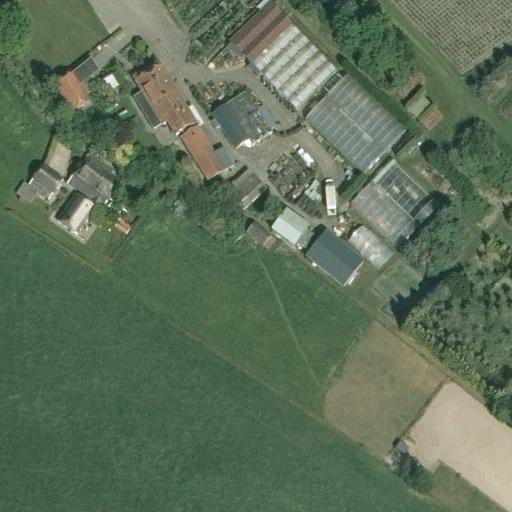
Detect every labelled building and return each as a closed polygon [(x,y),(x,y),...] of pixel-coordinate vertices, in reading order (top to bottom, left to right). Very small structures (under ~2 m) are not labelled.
[(271,6),(230,44),(295,111),(336,73),(271,6)] [(141,79),(135,82),(142,93),(133,98),(153,132),(167,123),(175,137),(196,124),(188,110),(187,111),(161,67),(148,74),(145,71),(139,75),(141,79)] [(72,75),(55,85),(72,112),(89,102),(72,75)] [(271,134),(245,94),(226,106),(249,142),(252,147),(271,134)] [(233,152),(249,142),(226,106),(211,115),(233,152)] [(91,135),(108,144),(118,125),(101,116),(91,135)] [(224,173),(214,155),(212,153),(213,153),(198,128),(180,139),(195,164),(196,164),(207,183),(224,173)] [(223,150),(214,155),(224,173),(234,166),(223,150)] [(68,184),(92,202),(89,205),(76,195),(57,221),(75,235),(97,206),(102,209),(123,180),(90,155),(68,184)] [(42,167),(29,186),(49,200),(62,180),(42,167)] [(229,195),(244,211),(266,190),(251,174),(229,195)] [(116,220),(118,221),(120,222),(126,213),(122,211),(123,210),(112,202),(105,213),(116,220)] [(316,238),(306,231),(309,227),(286,211),(271,232),(294,248),(296,245),(307,252),(316,238)] [(270,237),(271,237),(255,224),(246,234),(262,247),(263,246),(268,251),(276,242),(270,237)] [(342,289),(364,263),(326,233),(305,259),(342,289)] [(404,456),(408,449),(400,443),(395,450),(404,456)]
